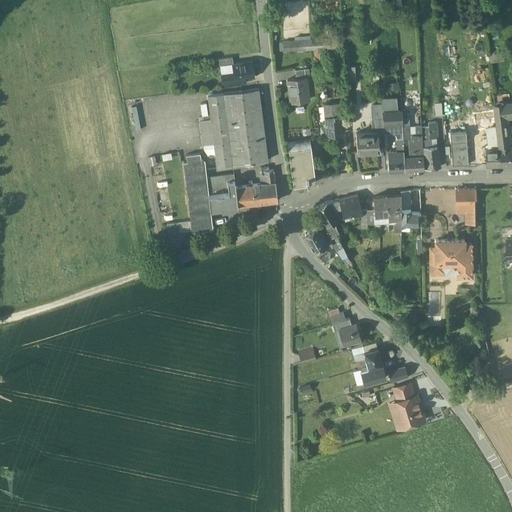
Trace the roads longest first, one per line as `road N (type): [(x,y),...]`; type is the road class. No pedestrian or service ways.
road 1 (tertiary): [(511,496),(421,360),(300,248),(291,200)]
road 2 (track): [(292,235),(285,245),(286,511)]
road 3 (residential): [(291,200),(366,181),(511,175)]
road 4 (tertiary): [(291,200),(277,161),(262,0)]
road 5 (track): [(0,321),(162,266)]
